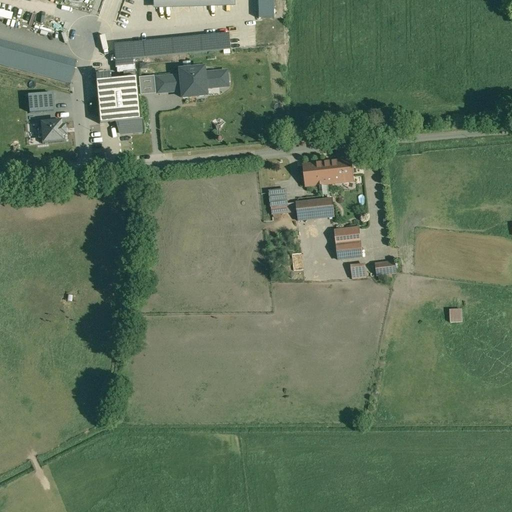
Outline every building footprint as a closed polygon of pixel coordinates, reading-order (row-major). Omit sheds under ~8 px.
[(232,0),(154,0),(154,8),(232,8),(232,0)] [(228,35),(113,45),(115,67),(133,66),(133,59),(229,50),(228,35)] [(0,65),(71,85),(77,60),(0,39),(0,65)] [(176,75),(139,78),(140,97),(179,94),(180,99),(207,98),(207,91),(229,90),(228,72),(204,74),(204,67),(176,69),(176,75)] [(135,77),(96,81),(100,125),(118,123),(140,121),(135,77)] [(52,93),(27,95),(29,113),(53,111),(52,93)] [(120,136),(142,133),(141,120),(140,121),(118,123),(120,136)] [(61,121),(41,122),(42,144),(63,142),(61,121)] [(350,161),(304,166),(306,187),(353,182),(350,161)] [(286,190),(269,192),(272,215),(288,213),(286,190)] [(331,199),(296,203),(298,221),(333,217),(331,199)] [(359,224),(334,227),(338,260),(363,257),(359,224)] [(394,263),(376,265),(377,277),(396,275),(394,263)] [(365,265),(351,267),(352,279),(367,278),(365,265)] [(462,310),(450,310),(451,324),(463,323),(462,310)]
